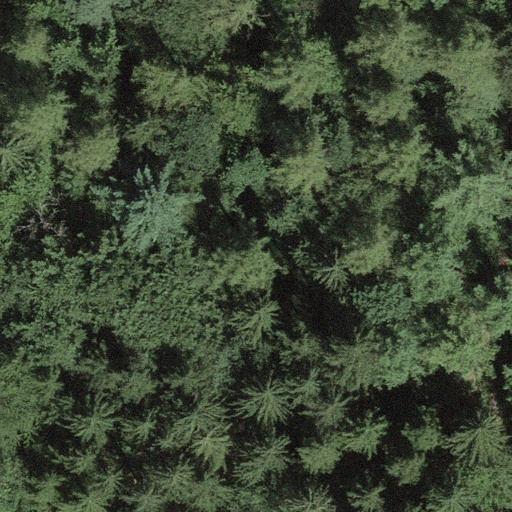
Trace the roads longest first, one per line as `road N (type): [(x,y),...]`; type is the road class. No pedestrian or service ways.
road 1 (track): [(208,249),(302,0)]
road 2 (track): [(149,0),(208,249)]
